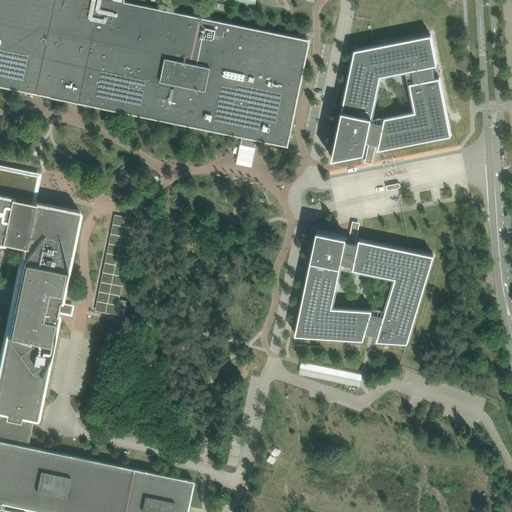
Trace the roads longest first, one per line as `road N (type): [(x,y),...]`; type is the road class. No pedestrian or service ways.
road 1 (unclassified): [(102,195),(60,414),(132,428),(181,446),(206,470),(244,480)]
road 2 (secondary): [(478,0),(498,284),(511,354)]
road 3 (unclassified): [(265,369),(360,403),(391,385),(473,410),(511,474)]
road 4 (secondary): [(511,261),(493,0)]
